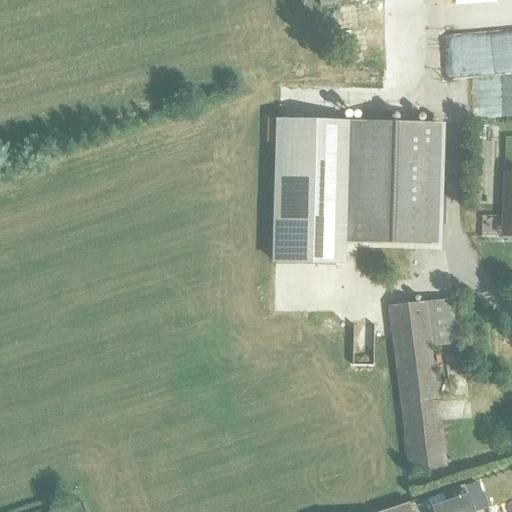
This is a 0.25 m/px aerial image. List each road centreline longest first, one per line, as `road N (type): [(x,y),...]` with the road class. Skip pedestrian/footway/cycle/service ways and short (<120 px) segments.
road 1 (track): [(0,193),(240,112),(277,79),(394,79)]
road 2 (track): [(491,290),(492,368),(483,402),(470,409)]
